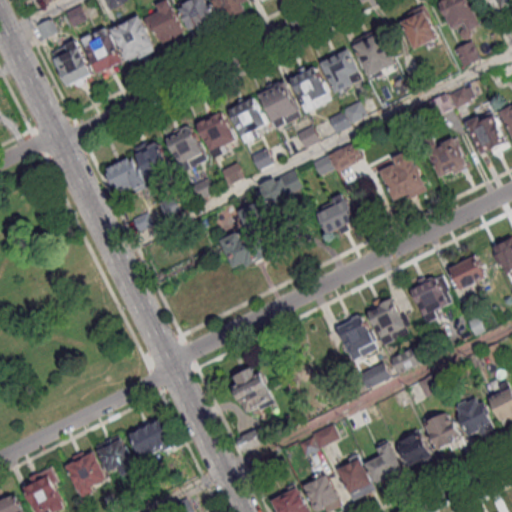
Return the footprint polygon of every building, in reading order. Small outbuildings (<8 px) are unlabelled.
[(106,0),(112,10),(130,1),(129,0),(106,0)] [(170,0),(173,7),(174,6),(185,31),(173,36),(175,40),(166,44),(165,41),(163,42),(158,29),(154,31),(148,19),(162,12),(159,5),(170,0)] [(194,0),(207,0),(210,7),(215,5),(221,16),(216,18),(217,19),(209,23),(211,28),(203,32),(201,27),(192,31),(183,11),(188,8),(186,4),(194,0)] [(250,0),(251,1),(245,5),(248,12),(233,20),(229,12),(222,16),(214,0),(250,0)] [(451,0),(441,5),(453,31),(464,25),(466,29),(464,30),(462,34),(464,38),(468,40),(472,39),(474,35),(472,31),(482,26),(468,0),(451,0)] [(511,0),(499,0),(504,9),(511,5),(511,0)] [(68,13),(75,27),(90,20),(83,6),(68,13)] [(402,24),(416,51),(440,39),(432,24),(435,23),(426,6),(410,14),(412,19),(402,24)] [(114,27),(116,29),(114,30),(130,62),(140,57),(141,60),(157,52),(155,47),(156,46),(142,17),(129,24),(127,21),(114,27)] [(38,27),(45,40),(60,32),(53,19),(38,27)] [(84,40),(100,74),(104,73),(106,78),(121,71),(118,65),(124,62),(109,29),(84,40)] [(355,43),(372,77),(399,64),(382,29),(355,43)] [(54,54),(70,87),(78,84),(78,85),(80,86),(81,87),(83,87),(85,87),(86,86),(87,85),(88,83),(88,81),(87,79),(94,76),(77,42),(54,54)] [(458,51),(467,67),(483,59),(474,43),(458,51)] [(324,64),(339,95),(357,86),(353,77),(363,72),(352,50),(324,64)] [(294,81),(311,115),(321,110),(317,102),(331,95),(318,69),(294,81)] [(409,80),(416,95),(430,88),(423,73),(409,80)] [(261,96),(276,125),(277,124),(280,130),(289,125),(286,120),(302,112),(288,83),(285,84),(282,84),(278,86),(277,88),(261,96)] [(452,95),(458,108),(473,101),(472,100),(478,97),(473,87),(468,90),(467,88),(452,95)] [(448,94),(455,109),(439,117),(431,103),(448,94)] [(232,111),(248,144),(258,139),(254,133),(269,126),(256,99),(232,111)] [(347,109),(354,123),(370,116),(363,101),(347,109)] [(470,124),(484,154),(494,149),(496,153),(511,146),(502,128),(503,125),(501,120),(498,119),(490,104),(477,110),(481,118),(470,124)] [(511,108),(503,112),(511,130),(511,108)] [(346,111),(353,127),(338,134),(331,118),(346,111)] [(200,125),(217,160),(227,155),(224,148),(238,141),(225,113),(200,125)] [(315,127),(323,142),(307,149),(300,134),(315,127)] [(169,141),(186,173),(210,160),(194,129),(192,129),(190,128),(186,130),(184,133),(182,129),(177,132),(179,136),(169,141)] [(426,142),(431,151),(430,152),(442,177),(455,171),(456,174),(467,168),(466,167),(468,166),(465,159),(466,156),(462,147),(459,146),(455,138),(440,146),(435,137),(426,142)] [(136,148),(152,183),(162,178),(161,174),(173,168),(161,144),(159,144),(159,143),(150,147),(150,149),(149,149),(146,143),(136,148)] [(332,156),(340,173),(358,164),(357,162),(366,158),(358,143),(332,156)] [(254,157),(261,171),(275,164),(268,150),(254,157)] [(382,173),(396,202),(407,197),(409,202),(430,191),(422,176),(423,173),(420,167),(418,167),(410,152),(409,152),(408,150),(396,156),(398,158),(395,160),(399,167),(398,168),(397,165),(382,173)] [(330,156),(337,169),(322,177),(316,164),(330,156)] [(109,171),(120,194),(135,186),(138,193),(151,186),(136,158),(109,171)] [(226,171),(233,185),(247,179),(240,164),(226,171)] [(260,193),(267,208),(272,205),(275,211),(290,204),(287,198),(307,189),(298,170),(264,186),(266,190),(260,193)] [(196,186),(203,201),(217,194),(210,179),(196,186)] [(319,210),(331,236),(342,231),(344,235),(352,231),(350,227),(360,222),(350,200),(348,201),(345,195),(336,200),(337,201),(319,210)] [(161,204),(168,218),(182,212),(175,197),(161,204)] [(224,239),(238,267),(249,261),(251,265),(273,255),(271,252),(282,246),(261,202),(242,211),(250,226),(224,239)] [(150,213),(156,226),(142,233),(135,220),(150,213)] [(511,240),(511,275),(510,277),(504,265),(501,266),(496,256),(499,255),(496,249),(511,240)] [(452,270),(463,292),(468,289),(469,290),(479,285),(478,284),(488,279),(477,257),(452,270)] [(414,292),(430,324),(440,319),(437,313),(451,306),(438,280),(436,280),(434,280),(430,282),(429,284),(426,278),(420,281),(423,287),(414,292)] [(369,312),(386,346),(411,334),(393,300),(385,304),(382,299),(370,305),(373,310),(369,312)] [(339,329),(356,363),(380,350),(364,317),(362,318),(359,318),(355,319),(354,322),(339,329)] [(470,322),(477,337),(487,332),(480,317),(470,322)] [(500,344),(506,357),(493,364),(487,351),(500,344)] [(393,359),(401,375),(426,363),(418,347),(393,359)] [(386,363),(394,378),(370,390),(362,376),(386,363)] [(255,370),(239,378),(242,386),(237,389),(249,414),(262,408),(263,410),(277,403),(273,395),(274,394),(264,374),(259,377),(255,370)] [(438,374),(446,390),(428,399),(421,383),(438,374)] [(510,382),(511,386),(511,421),(504,425),(492,400),(504,394),(501,387),(510,382)] [(459,409),(478,400),(482,406),(487,404),(499,430),(483,438),(480,433),(470,438),(460,416),(462,415),(459,409)] [(428,424),(441,452),(464,441),(454,421),(451,422),(448,415),(428,424)] [(134,437),(145,460),(163,451),(165,455),(174,451),(172,446),(176,444),(164,422),(134,437)] [(335,425),(342,439),(321,449),(314,435),(335,425)] [(239,441),(246,455),(270,443),(263,429),(239,441)] [(421,431),(436,460),(424,466),(422,463),(410,470),(396,443),(421,431)] [(98,447),(111,473),(122,468),(127,479),(140,472),(122,436),(98,447)] [(314,439),(320,452),(308,458),(301,445),(314,439)] [(392,445),(406,475),(390,483),(388,481),(380,485),(379,483),(376,484),(368,466),(384,457),(380,450),(392,445)] [(69,468),(82,494),(83,494),(86,499),(97,493),(94,488),(109,481),(96,454),(88,458),(85,453),(75,458),(77,463),(69,468)] [(360,456),(378,492),(355,503),(339,471),(354,464),(352,460),(360,456)] [(271,457),(277,469),(259,478),(253,466),(271,457)] [(27,489),(37,511),(51,511),(54,511),(62,511),(67,510),(55,486),(61,483),(54,469),(41,476),(41,475),(33,479),(36,485),(27,489)] [(314,506),(305,488),(328,476),(344,507),(334,511),(327,511),(327,510),(326,511),(316,511),(315,510),(314,508),(314,506)] [(152,483),(159,496),(144,504),(137,491),(152,483)] [(300,490),(310,511),(277,511),(273,503),(300,490)] [(0,504),(0,511),(23,511),(16,497),(0,504)] [(173,507),(175,511),(195,511),(189,500),(173,507)]
